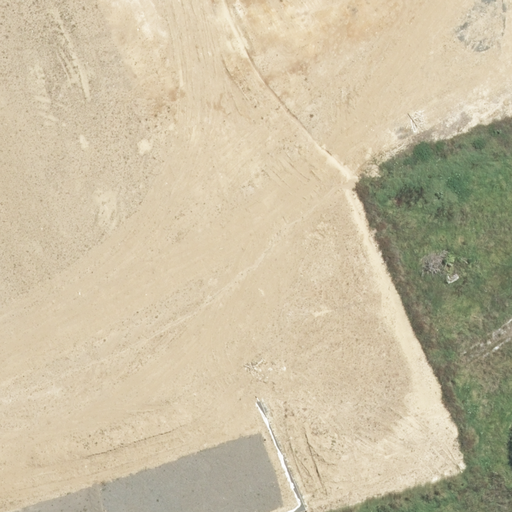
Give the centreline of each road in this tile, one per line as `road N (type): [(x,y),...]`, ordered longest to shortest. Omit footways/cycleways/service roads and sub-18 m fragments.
road 1 (residential): [(200,103),(239,223),(203,266),(0,337)]
road 2 (residential): [(200,103),(0,186)]
